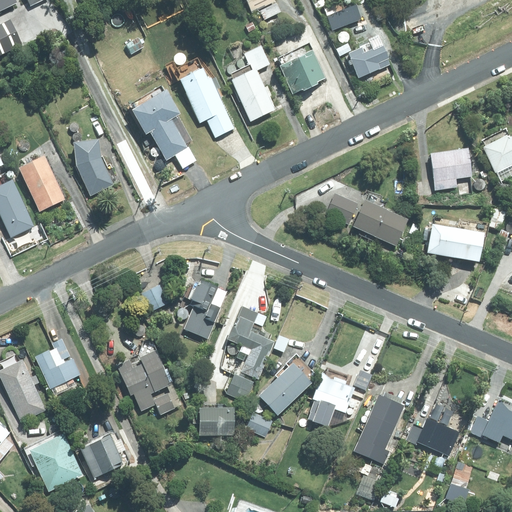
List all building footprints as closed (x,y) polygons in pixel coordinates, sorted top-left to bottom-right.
[(15,0),(0,0),(0,11),(17,3),(15,0)] [(272,0),(242,0),(250,14),(273,2),(272,0)] [(274,4),(259,12),(263,21),(279,13),(274,4)] [(251,23),(243,27),(247,34),(254,30),(251,23)] [(22,36),(17,28),(0,37),(0,38),(5,46),(22,36)] [(137,38),(124,45),(129,55),(142,49),(137,38)] [(228,81),(249,123),(272,111),(253,72),(269,64),(260,46),(241,55),(249,71),(228,81)] [(376,65),(386,60),(379,46),(362,54),(359,48),(345,55),(357,79),(378,69),(376,65)] [(313,84),(323,79),(310,51),(277,67),(291,95),(299,90),(300,92),(314,86),(313,84)] [(176,81),(198,124),(204,122),(213,140),(233,130),(214,93),(218,91),(214,82),(210,84),(207,79),(205,80),(199,69),(176,81)] [(162,91),(127,112),(142,136),(147,134),(164,162),(172,156),(181,170),(195,161),(187,148),(185,149),(167,121),(177,115),(162,91)] [(483,147),(481,149),(493,174),(511,164),(511,136),(505,140),(504,137),(502,138),(499,133),(480,143),(483,147)] [(73,167),(89,197),(111,185),(97,158),(96,141),(70,144),(72,167),(73,167)] [(465,150),(428,155),(433,192),(456,189),(455,179),(469,178),(465,150)] [(15,170),(37,213),(62,201),(40,158),(15,170)] [(8,181),(0,185),(0,223),(8,240),(31,228),(8,181)] [(348,226),(357,206),(331,194),(322,215),(348,226)] [(361,201),(350,228),(394,247),(405,220),(361,201)] [(493,209),(486,228),(498,232),(505,213),(493,209)] [(412,224),(408,234),(413,236),(417,226),(412,224)] [(424,229),(422,241),(425,242),(423,255),(476,264),(481,235),(428,226),(427,230),(424,229)] [(500,231),(497,236),(503,240),(507,234),(500,231)] [(185,300),(194,304),(182,330),(204,340),(224,293),(197,281),(195,284),(192,283),(185,300)] [(158,287),(140,296),(149,313),(167,304),(158,287)] [(250,324),(236,319),(232,328),(229,326),(223,341),(248,351),(239,373),(256,380),(272,343),(247,333),(250,324)] [(135,356),(139,338),(140,338),(141,337),(142,337),(143,336),(143,335),(144,335),(144,334),(144,333),(144,332),(144,331),(144,330),(143,329),(143,328),(142,328),(141,327),(140,327),(139,326),(138,326),(137,326),(136,327),(135,328),(134,328),(133,329),(133,330),(133,331),(133,332),(133,333),(133,334),(134,335),(128,334),(123,354),(135,356)] [(73,387),(70,380),(78,376),(70,360),(61,364),(59,361),(68,357),(60,340),(50,345),(53,350),(40,356),(41,358),(34,362),(48,390),(49,390),(53,397),(73,387),(77,395),(84,391),(80,384),(73,387)] [(136,360),(138,365),(117,375),(128,397),(131,396),(139,413),(153,406),(158,416),(180,406),(173,392),(152,401),(149,395),(168,386),(152,352),(136,360)] [(306,383),(313,376),(294,356),(273,376),(275,378),(255,397),(275,417),(308,385),(306,383)] [(287,363),(282,357),(267,370),(272,376),(287,363)] [(31,387),(37,384),(33,377),(27,379),(19,362),(0,371),(0,386),(19,423),(44,411),(31,387)] [(359,371),(353,386),(365,391),(371,375),(359,371)] [(315,405),(314,408),(324,412),(325,409),(343,415),(352,390),(346,388),(347,384),(331,379),(330,382),(319,374),(309,403),(315,405)] [(233,376),(225,394),(244,402),(251,383),(233,376)] [(352,394),(349,401),(357,403),(359,397),(352,394)] [(398,406),(400,402),(381,394),(379,399),(375,397),(352,453),(382,465),(387,453),(382,451),(401,407),(398,406)] [(493,434),(490,439),(496,442),(499,436),(511,441),(511,410),(496,403),(491,413),(483,409),(478,418),(476,417),(468,433),(471,434),(469,440),(475,443),(474,445),(481,448),(488,432),(493,434)] [(231,409),(197,410),(197,437),(232,437),(231,409)] [(251,414),(244,429),(264,438),(271,422),(251,414)] [(411,425),(404,441),(414,445),(415,443),(449,456),(458,433),(463,435),(466,427),(457,423),(453,431),(425,420),(422,430),(411,425)] [(3,440),(7,435),(0,429),(0,459),(10,446),(3,440)] [(26,452),(47,493),(80,476),(60,436),(26,452)] [(78,450),(93,479),(120,465),(105,436),(78,450)] [(235,448),(231,457),(238,461),(243,452),(235,448)] [(488,461),(473,458),(471,465),(487,469),(488,461)] [(370,468),(361,464),(357,473),(366,477),(370,468)] [(382,494),(378,503),(394,509),(397,500),(382,494)]
